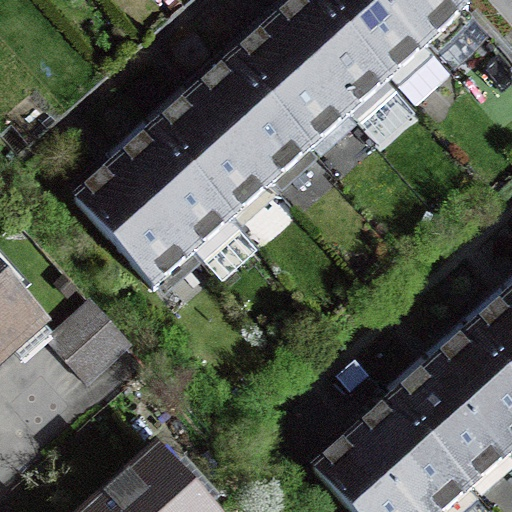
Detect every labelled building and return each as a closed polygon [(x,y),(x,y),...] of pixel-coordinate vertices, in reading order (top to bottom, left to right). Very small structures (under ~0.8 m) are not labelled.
[(350,117),(388,83),(314,0),(300,0),(291,9),(270,27),(350,117)] [(314,0),(388,83),(429,47),(386,0),(314,0)] [(386,0),(429,47),(468,13),(456,0),(386,0)] [(310,152),(350,117),(270,27),(250,45),(231,62),(310,152)] [(271,187),(310,152),(231,62),(212,79),(191,97),(271,187)] [(232,221),(271,187),(191,97),(171,115),(152,132),(232,221)] [(194,255),(232,221),(152,132),(133,148),(114,165),(194,255)] [(152,291),(194,255),(114,165),(95,182),(73,202),(152,291)] [(0,363),(43,325),(0,277),(0,363)] [(511,378),(511,298),(510,296),(491,312),(470,331),(511,378)] [(48,341),(84,383),(127,346),(91,304),(48,341)] [(511,455),(511,453),(511,378),(470,331),(451,347),(431,365),(511,455)] [(472,489),(511,455),(431,365),(410,383),(392,399),(472,489)] [(420,511),(445,511),(472,489),(392,399),(369,419),(352,434),(420,511)] [(348,511),(420,511),(352,434),(332,452),(312,470),(348,511)] [(209,511),(157,453),(89,511),(209,511)]
